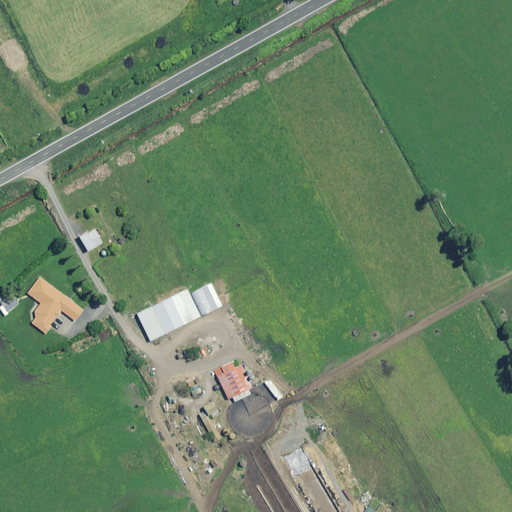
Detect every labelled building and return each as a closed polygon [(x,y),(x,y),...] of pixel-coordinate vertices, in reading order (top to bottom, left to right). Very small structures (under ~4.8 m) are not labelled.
[(103,242),(95,229),(87,233),(86,232),(79,237),(88,252),(103,242)] [(84,309),(40,277),(28,294),(42,304),(33,315),(36,317),(32,323),(46,334),(51,327),(50,326),(61,310),(75,321),(84,309)] [(201,316),(223,306),(212,283),(189,293),(187,289),(152,306),(137,314),(150,341),(165,334),(201,316)] [(80,284),(76,290),(87,298),(91,292),(80,284)] [(234,368),(231,363),(214,371),(229,399),(233,397),(235,402),(250,394),(248,389),(252,387),(241,365),(234,368)] [(200,394),(198,386),(190,389),(193,396),(200,394)] [(217,411),(212,402),(204,407),(209,416),(217,411)] [(207,418),(203,412),(199,415),(215,442),(222,438),(209,417),(207,418)] [(386,511),(389,510),(376,498),(364,511),(386,511)]
